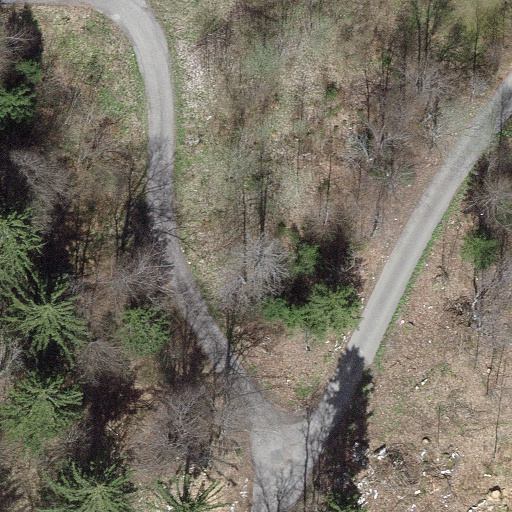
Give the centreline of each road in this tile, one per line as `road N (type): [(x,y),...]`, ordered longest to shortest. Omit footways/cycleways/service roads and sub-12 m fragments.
road 1 (residential): [(112,0),(146,34),(154,58),(159,194),(182,290),(298,471)]
road 2 (residential): [(298,471),(437,196),(511,90)]
